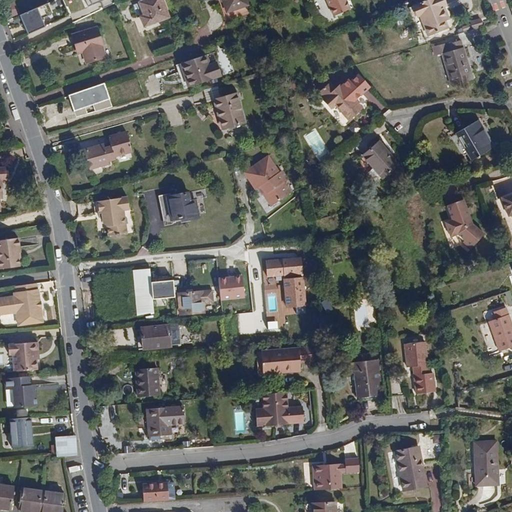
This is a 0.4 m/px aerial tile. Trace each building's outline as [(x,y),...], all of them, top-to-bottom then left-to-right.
[(163,0),(146,0),(140,3),(144,15),(140,16),(145,25),(169,17),(163,0)] [(250,13),(245,0),(223,0),(227,12),(223,14),(225,21),(250,13)] [(324,0),(332,17),(349,10),(344,0),(324,0)] [(443,0),(428,0),(413,6),(417,17),(420,16),(428,35),(447,28),(445,21),(448,19),(443,6),(446,5),(443,0)] [(9,5),(13,17),(20,14),(15,2),(9,5)] [(40,7),(21,14),(31,35),(47,27),(40,7)] [(82,49),(84,53),(87,62),(105,57),(102,45),(103,45),(98,27),(72,35),(77,50),(82,49)] [(446,43),(435,46),(437,55),(442,54),(452,85),(472,79),(461,40),(446,44),(446,43)] [(210,65),(217,62),(214,53),(206,55),(210,65)] [(222,76),(217,62),(210,65),(206,55),(176,65),(184,89),(222,76)] [(336,88),(330,82),(319,92),(324,98),(323,100),(331,108),(334,105),(348,120),(362,107),(341,84),(336,88)] [(112,100),(106,85),(70,98),(76,113),(112,100)] [(236,93),(218,98),(220,106),(216,108),(222,129),(245,123),(236,93)] [(492,146),(477,120),(457,132),(472,158),(492,146)] [(104,149),(103,144),(82,150),(88,169),(108,164),(107,161),(115,159),(115,156),(132,152),(126,132),(109,137),(112,147),(104,149)] [(379,141),(362,155),(383,178),(399,164),(379,141)] [(281,170),(269,154),(245,172),(257,188),(263,184),(268,191),(266,193),(274,204),(293,190),(285,180),(288,178),(282,170),(281,170)] [(163,221),(180,218),(185,217),(186,220),(198,218),(195,200),(190,201),(188,192),(159,198),(163,221)] [(511,192),(503,196),(504,199),(509,214),(511,212),(511,192)] [(128,196),(98,202),(100,214),(104,213),(105,218),(104,218),(104,223),(108,226),(109,235),(116,234),(117,236),(120,235),(120,234),(127,234),(125,215),(124,215),(123,210),(130,209),(128,196)] [(447,203),(451,217),(452,220),(446,222),(450,236),(458,233),(465,239),(463,242),(471,247),(483,231),(473,223),(470,216),(469,210),(468,209),(464,198),(447,203)] [(21,253),(19,238),(0,240),(0,269),(20,266),(18,253),(21,253)] [(305,258),(268,260),(269,277),(287,276),(288,308),(307,307),(305,258)] [(136,314),(133,278),(133,274),(96,278),(99,319),(136,316),(136,314)] [(151,276),(133,278),(136,314),(153,308),(152,299),(152,283),(151,276)] [(245,297),(243,276),(219,279),(222,300),(245,297)] [(174,282),(152,283),(152,299),(175,298),(174,282)] [(36,290),(35,283),(15,286),(16,292),(19,292),(19,296),(0,298),(0,314),(17,312),(18,325),(42,321),(40,308),(37,308),(37,303),(40,303),(38,289),(36,290)] [(212,291),(202,292),(203,303),(213,302),(212,291)] [(203,303),(202,292),(178,293),(180,315),(204,313),(203,303)] [(511,346),(511,323),(506,307),(491,313),(493,320),(488,322),(499,351),(511,346)] [(319,335),(318,322),(308,323),(310,336),(319,335)] [(171,347),(169,325),(141,328),(143,349),(171,347)] [(305,336),(304,329),(295,330),(295,337),(305,336)] [(37,370),(37,360),(36,353),(39,353),(38,342),(9,344),(9,355),(13,355),(14,372),(37,370)] [(428,372),(425,342),(404,343),(407,367),(413,366),(416,393),(435,391),(433,372),(428,372)] [(314,361),(312,347),(262,351),(264,373),(300,371),(300,362),(314,361)] [(379,398),(377,382),(376,379),(381,378),(379,361),(351,365),(352,373),(356,373),(360,400),(379,398)] [(157,368),(136,370),(138,397),(160,395),(157,368)] [(12,389),(16,417),(28,415),(27,407),(37,406),(33,376),(6,380),(7,390),(12,389)] [(407,394),(404,376),(390,378),(392,396),(407,394)] [(296,407),(295,391),(271,393),(272,408),(272,412),(264,413),(265,425),(273,424),(274,425),(298,424),(298,423),(313,422),(311,406),(296,407)] [(395,396),(396,411),(404,411),(404,396),(395,396)] [(171,434),(168,407),(147,409),(149,436),(171,434)] [(33,447),(31,417),(9,419),(11,448),(33,447)] [(76,435),(75,435),(55,437),(56,457),(64,456),(77,456),(76,435)] [(497,441),(475,442),(476,484),(498,484),(497,441)] [(419,446),(395,450),(402,490),(426,486),(419,446)] [(314,490),(342,488),(340,472),(345,472),(360,471),(358,458),(345,459),(345,465),(340,465),(340,464),(312,465),(314,490)] [(116,486),(128,486),(128,474),(116,474),(116,486)] [(142,484),(144,501),(169,500),(168,482),(142,484)] [(0,508),(1,508),(11,509),(14,487),(0,485),(0,508)] [(19,511),(26,511),(63,511),(65,494),(22,488),(19,511)] [(335,511),(335,502),(312,504),(311,511),(335,511)]
